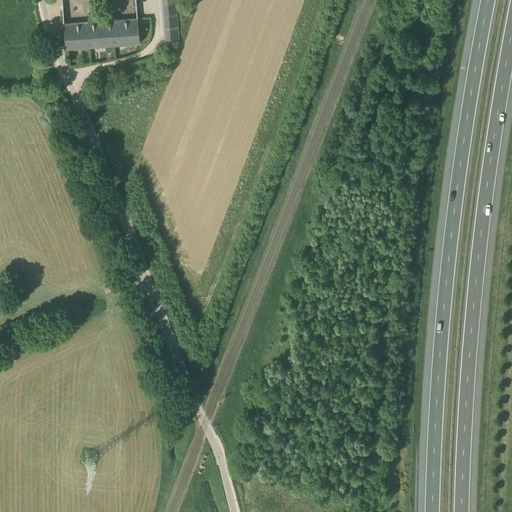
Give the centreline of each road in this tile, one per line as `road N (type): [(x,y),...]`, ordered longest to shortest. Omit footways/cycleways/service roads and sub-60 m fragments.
road 1 (unclassified): [(237,511),(44,0)]
road 2 (motorway): [(489,0),(440,335),(430,511)]
road 3 (motorway): [(462,511),(470,337),(511,31)]
road 4 (track): [(144,281),(0,333)]
